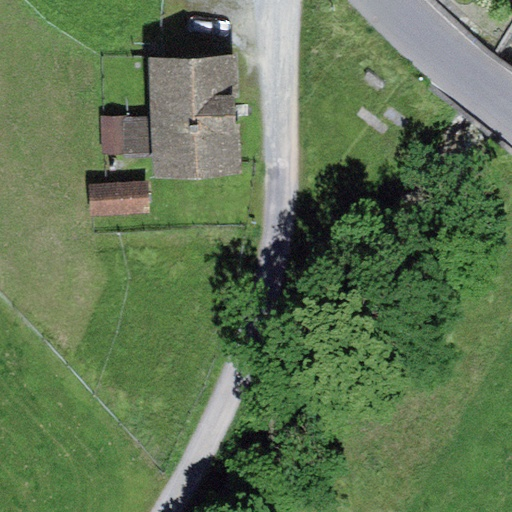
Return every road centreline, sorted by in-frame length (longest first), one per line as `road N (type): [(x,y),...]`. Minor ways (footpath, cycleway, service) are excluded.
road 1 (track): [(289,0),(287,183),(273,278),(168,511)]
road 2 (tertiary): [(511,109),(422,48),(373,0)]
